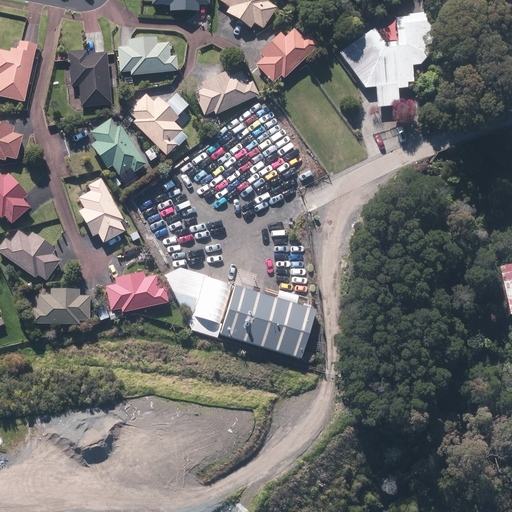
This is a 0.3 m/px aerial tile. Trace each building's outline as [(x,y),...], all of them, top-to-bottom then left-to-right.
[(170,12),(198,12),(198,6),(209,6),(209,0),(151,0),(152,5),(170,6),(170,12)] [(254,24),(262,30),(277,8),(267,3),(269,0),(216,0),(229,8),(226,13),(250,29),(254,24)] [(366,87),(377,86),(378,106),(400,104),(399,87),(408,86),(408,82),(413,81),(412,64),(420,64),(428,54),(427,43),(431,43),(429,19),(426,20),(425,12),(410,14),(410,16),(397,17),(399,42),(385,42),(375,28),(337,54),(357,82),(361,79),(366,87)] [(255,66),(273,84),(281,77),(283,80),(318,46),(307,36),(303,40),(293,30),(284,38),(280,34),(259,54),(263,58),(255,66)] [(130,73),(130,77),(177,72),(176,57),(170,57),(169,43),(157,44),(156,38),(127,41),(128,47),(117,48),(119,73),(130,73)] [(0,98),(25,104),(37,47),(19,43),(17,52),(10,50),(10,53),(0,51),(0,98)] [(79,86),(81,108),(112,105),(106,53),(87,55),(87,51),(68,53),(71,87),(79,86)] [(193,93),(204,116),(213,112),(215,116),(258,97),(252,82),(246,85),(240,73),(229,78),(227,72),(201,84),(203,89),(193,93)] [(132,123),(166,156),(177,146),(172,142),(182,131),(174,123),(178,118),(157,98),(153,102),(145,95),(127,113),(135,120),(132,123)] [(125,119),(130,124),(133,121),(128,116),(125,119)] [(112,166),(119,176),(130,168),(134,174),(146,165),(120,126),(116,128),(111,119),(90,133),(96,142),(90,145),(107,170),(112,166)] [(0,161),(5,163),(6,159),(16,162),(23,137),(12,134),(14,129),(0,125),(0,161)] [(167,162),(161,154),(155,158),(161,166),(167,162)] [(5,218),(12,226),(30,210),(23,201),(28,197),(8,175),(4,179),(0,175),(0,219),(1,221),(5,218)] [(97,235),(103,244),(125,232),(120,223),(123,221),(101,180),(88,187),(90,192),(78,199),(83,209),(78,212),(92,238),(97,235)] [(37,277),(46,283),(60,262),(52,256),(56,251),(31,234),(28,239),(18,232),(10,244),(6,241),(0,248),(0,254),(35,280),(37,277)] [(129,236),(132,242),(140,238),(136,232),(129,236)] [(114,318),(115,321),(124,319),(123,313),(168,304),(165,288),(159,290),(156,276),(144,278),(143,273),(114,279),(115,285),(105,287),(110,310),(108,310),(109,319),(114,318)] [(182,278),(171,285),(178,296),(189,290),(182,278)] [(303,307),(220,284),(207,330),(290,353),(303,307)] [(31,324),(78,325),(78,321),(90,322),(90,296),(79,296),(79,290),(49,289),(49,295),(38,295),(38,309),(31,309),(31,324)] [(96,310),(100,321),(109,319),(105,307),(96,310)] [(155,319),(151,309),(143,311),(144,316),(155,319)]
